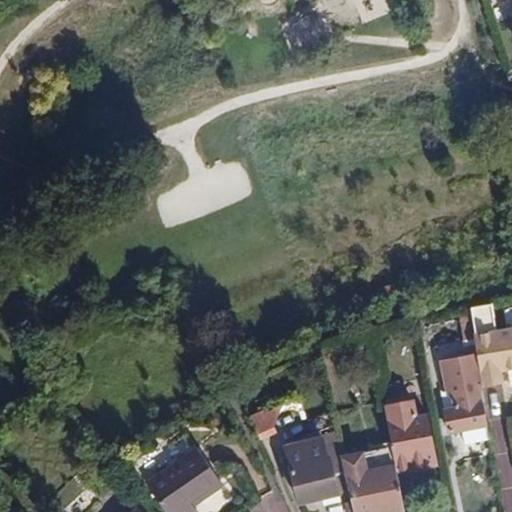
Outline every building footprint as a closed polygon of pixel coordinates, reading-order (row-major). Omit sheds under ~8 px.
[(383,288),(386,298),(397,295),(393,285),(383,288)] [(494,332),(489,304),(470,308),(477,346),(499,343),(497,331),(494,332)] [(470,308),(470,306),(469,306),(476,346),(477,346),(470,308)] [(224,341),(238,337),(235,328),(221,333),(224,341)] [(499,343),(477,346),(476,346),(482,388),(502,383),(499,371),(511,368),(511,328),(497,331),(499,343)] [(478,375),(471,376),(473,389),(479,388),(478,375)] [(396,382),(385,385),(388,401),(400,398),(396,382)] [(444,410),(449,432),(462,430),(486,425),(479,388),(473,389),(451,392),(453,407),(444,410)] [(391,448),(396,467),(398,475),(422,469),(420,464),(434,461),(429,438),(430,437),(426,415),(416,417),(413,401),(402,403),(400,398),(388,401),(384,402),(393,443),(390,445),(391,448)] [(254,410),(257,437),(282,433),(279,406),(254,410)] [(464,440),(487,435),(486,425),(462,430),(464,440)] [(330,457),(326,458),(322,436),(284,445),(298,504),(338,494),(330,457)] [(197,511),(193,505),(221,485),(195,447),(145,482),(166,511),(197,511)] [(396,467),(391,448),(362,454),(366,473),(396,467)] [(362,454),(340,458),(345,478),(353,511),(393,511),(404,510),(398,475),(396,467),(366,473),(362,454)] [(422,469),(435,466),(434,461),(420,464),(422,469)]
